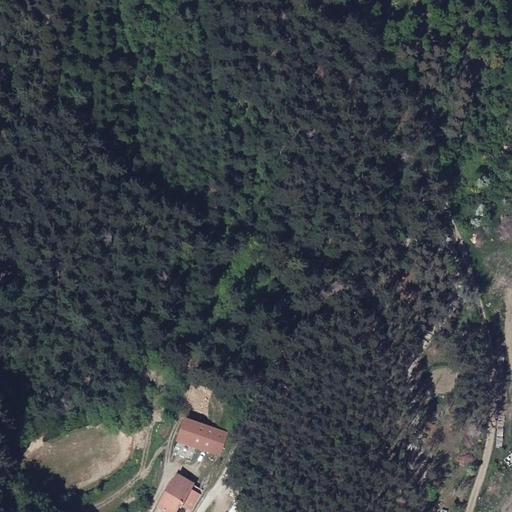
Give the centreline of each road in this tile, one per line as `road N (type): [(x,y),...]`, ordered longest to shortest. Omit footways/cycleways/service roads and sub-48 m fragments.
road 1 (track): [(471,511),(497,384),(477,299),(425,118),(346,0)]
road 2 (track): [(212,0),(206,34),(223,240),(164,481),(148,511)]
road 3 (track): [(222,493),(238,415),(284,345),(375,257),(451,222)]
